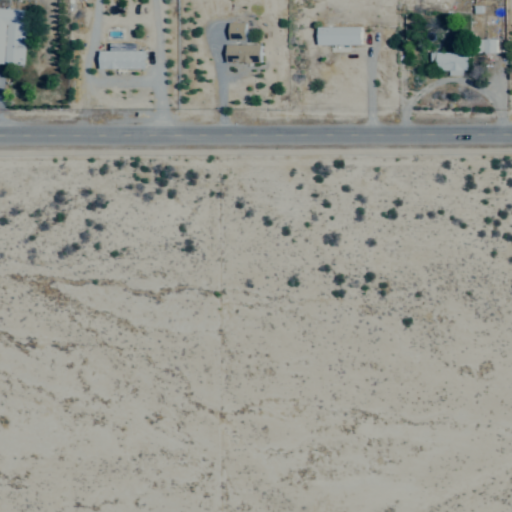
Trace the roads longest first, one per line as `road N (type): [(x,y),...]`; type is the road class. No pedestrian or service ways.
road 1 (tertiary): [(511,129),(0,130)]
road 2 (residential): [(218,129),(220,0)]
